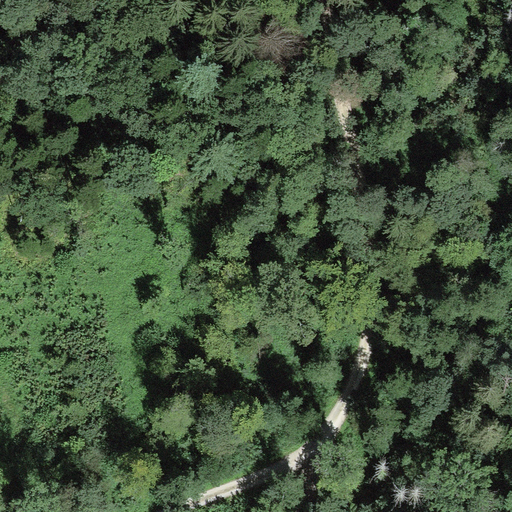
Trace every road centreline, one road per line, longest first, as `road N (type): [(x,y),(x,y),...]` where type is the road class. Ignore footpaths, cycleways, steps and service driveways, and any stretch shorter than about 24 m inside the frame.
road 1 (track): [(376,299),(319,0)]
road 2 (track): [(335,433),(280,467),(166,511)]
road 3 (track): [(335,433),(372,335),(376,299)]
